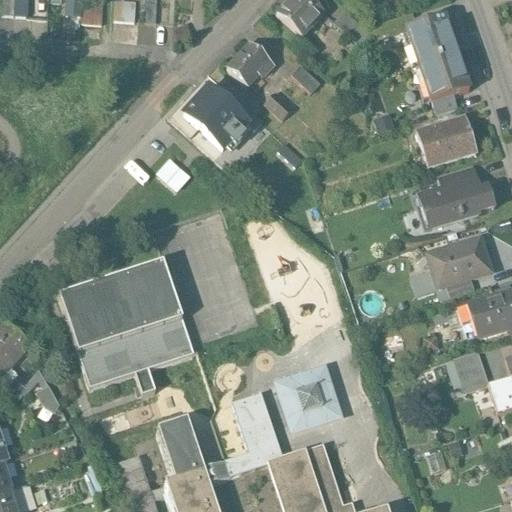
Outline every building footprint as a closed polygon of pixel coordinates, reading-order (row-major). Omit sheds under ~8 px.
[(26,20),(26,0),(1,0),(2,20),(26,20)] [(312,0),(294,0),(277,20),(302,43),(324,18),(315,11),(320,6),(312,0)] [(113,25),(134,26),(135,4),(114,3),(113,25)] [(79,31),(100,31),(101,6),(80,5),(79,31)] [(369,34),(346,13),(334,27),(368,58),(368,48),(369,34)] [(409,20),(369,34),(368,48),(404,36),(403,34),(413,31),(409,20)] [(413,31),(403,34),(404,36),(416,71),(454,58),(441,22),(413,31)] [(273,71),(250,49),(226,75),(246,95),(250,91),(257,97),(266,87),(262,83),(273,71)] [(454,58),(416,71),(429,110),(430,110),(452,102),(467,97),(454,58)] [(319,90),(300,72),(290,82),(310,100),(319,90)] [(245,131),(206,96),(182,123),(220,158),(245,131)] [(292,116),(273,100),(264,111),(283,127),(292,116)] [(452,102),(430,110),(434,121),(456,114),(452,102)] [(464,125),(415,141),(426,174),(475,158),(464,125)] [(471,173),(436,184),(439,195),(465,187),(475,183),(471,173)] [(439,195),(414,204),(424,236),(493,213),(486,192),(469,198),(465,187),(439,195)] [(479,245),(430,261),(434,275),(429,277),(436,296),(445,293),(469,285),(490,278),(479,245)] [(158,270),(54,305),(86,397),(132,382),(137,398),(139,404),(154,399),(146,377),(189,362),(158,270)] [(469,285),(445,293),(448,304),(473,296),(469,285)] [(511,296),(455,315),(466,348),(511,333),(511,296)] [(6,328),(0,335),(0,382),(30,350),(6,328)] [(451,390),(461,387),(463,395),(488,389),(479,354),(444,362),(451,390)] [(511,362),(505,365),(510,382),(486,390),(496,419),(511,414),(511,362)] [(322,373),(270,391),(288,444),(340,426),(322,373)] [(57,412),(47,393),(34,400),(43,413),(53,420),(57,412)] [(151,439),(167,490),(159,493),(165,511),(339,511),(320,454),(280,467),(259,403),(227,414),(243,464),(199,478),(183,429),(151,439)] [(134,506),(135,511),(154,511),(137,459),(114,467),(128,508),(134,506)] [(0,468),(0,499),(10,497),(1,469),(0,468)] [(10,497),(0,499),(0,511),(30,511),(24,492),(10,497)]
